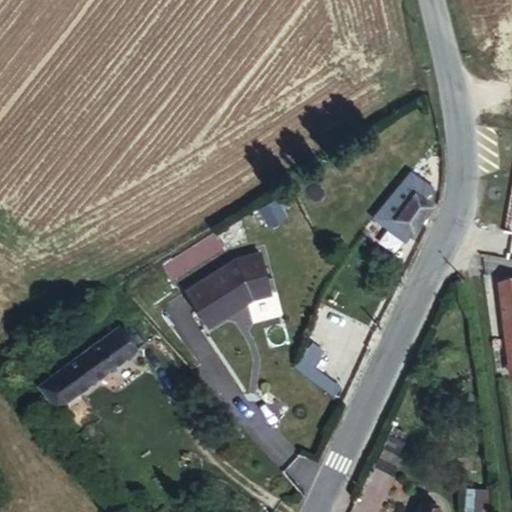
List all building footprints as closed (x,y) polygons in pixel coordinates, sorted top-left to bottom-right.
[(426,197),(437,183),(422,172),(411,185),(426,197)] [(410,235),(433,210),(434,203),(426,197),(411,185),(391,209),(396,214),(391,220),(410,235)] [(260,305),(236,267),(195,294),(219,332),(260,305)] [(136,350),(119,327),(43,383),(59,407),(136,350)] [(466,485),(466,511),(487,511),(487,485),(466,485)] [(441,511),(442,511),(420,500),(414,511),(441,511)]
